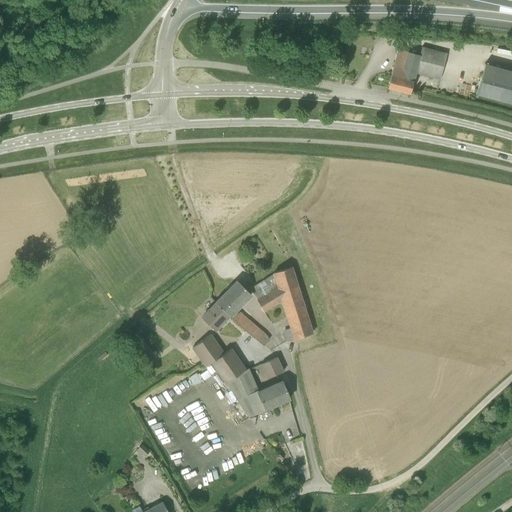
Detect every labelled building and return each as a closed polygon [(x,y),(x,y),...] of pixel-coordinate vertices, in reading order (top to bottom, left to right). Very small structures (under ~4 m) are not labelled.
[(440,79),(447,53),(422,47),(419,55),(398,49),(387,88),(410,94),(415,73),(440,79)] [(511,70),(484,63),(476,94),(511,103),(511,70)] [(312,333),(291,266),(274,272),(250,288),(257,301),(263,310),(282,299),(291,328),(284,331),(288,341),(312,333)] [(216,302),(229,316),(251,294),(237,280),(216,302)] [(229,316),(216,302),(201,317),(215,330),(229,316)] [(264,345),(269,340),(264,333),(240,313),(233,319),(264,345)] [(135,340),(131,334),(125,337),(141,360),(152,353),(140,336),(135,340)] [(223,352),(210,334),(192,347),(206,366),(212,362),(223,352)] [(245,370),(230,348),(223,353),(223,352),(212,362),(211,362),(226,384),(227,383),(227,384),(245,370)] [(148,372),(157,366),(149,356),(140,362),(148,372)] [(267,379),(284,371),(276,357),(260,364),(267,379)] [(245,370),(227,384),(245,411),(249,417),(265,410),(258,391),(248,368),(245,370)] [(289,399),(282,381),(258,391),(265,410),(289,399)] [(144,457),(150,451),(142,444),(136,449),(144,457)] [(167,511),(162,502),(144,511),(142,511),(139,506),(132,510),(132,511),(167,511)]
